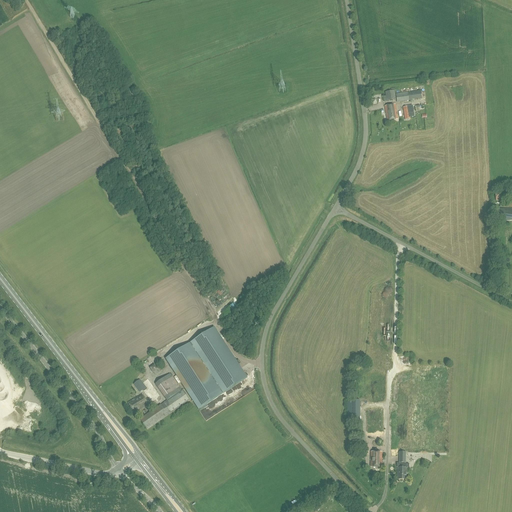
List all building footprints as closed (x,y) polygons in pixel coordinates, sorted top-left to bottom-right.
[(384,101),(396,99),(395,90),(386,92),(386,96),(384,97),(384,101)] [(409,92),(396,93),(397,102),(410,100),(409,92)] [(387,121),(398,119),(395,104),(385,106),(387,121)] [(405,120),(410,119),(409,113),(414,112),(413,106),(403,107),(405,120)] [(496,200),(508,200),(508,192),(495,192),(496,200)] [(511,219),(511,216),(511,210),(498,211),(498,220),(511,219)] [(247,378),(214,327),(166,359),(198,409),(247,378)] [(155,375),(162,370),(157,363),(150,368),(155,375)] [(168,400),(182,390),(170,373),(156,383),(168,400)] [(385,374),(372,375),(372,401),(377,401),(377,398),(385,398),(385,374)] [(147,429),(171,413),(190,400),(183,390),(182,390),(168,400),(140,419),(147,429)] [(134,413),(149,405),(143,394),(128,403),(134,413)] [(362,448),(367,447),(365,432),(359,433),(360,443),(361,443),(362,448)] [(382,467),(382,452),(371,452),(371,467),(382,467)] [(409,468),(409,464),(406,463),(406,452),(400,452),(400,463),(397,463),(397,467),(398,467),(398,479),(406,480),(407,467),(409,468)]
